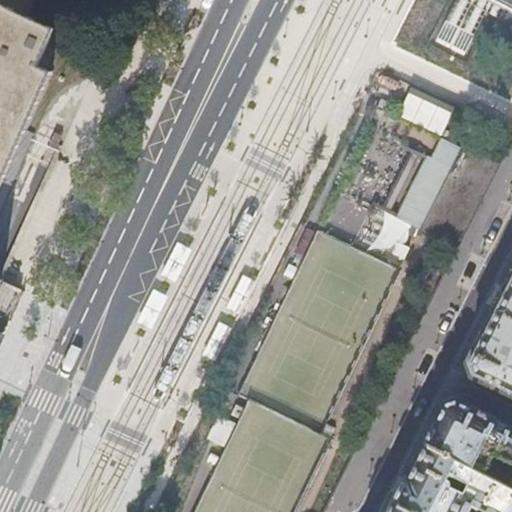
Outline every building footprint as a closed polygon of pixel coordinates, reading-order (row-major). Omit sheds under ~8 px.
[(511,0),(456,0),(435,42),(444,46),(454,51),(463,56),(485,12),(489,13),(500,19),(511,24),(511,0)] [(0,287),(3,281),(0,279),(0,186),(52,72),(38,66),(55,28),(28,16),(2,3),(0,1),(0,287)] [(474,211),(500,163),(441,138),(431,157),(427,155),(397,218),(420,229),(455,248),(474,211)] [(511,274),(501,298),(468,362),(473,376),(511,394),(511,274)] [(439,417),(427,442),(479,469),(487,453),(511,465),(511,482),(511,486),(511,425),(501,420),(460,400),(456,399),(454,399),(450,400),(446,404),(439,417)] [(243,407),(236,404),(230,415),(238,419),(243,407)] [(335,427),(326,424),(321,434),(330,438),(335,427)] [(511,511),(511,486),(479,469),(427,442),(398,499),(391,511),(511,511)]
